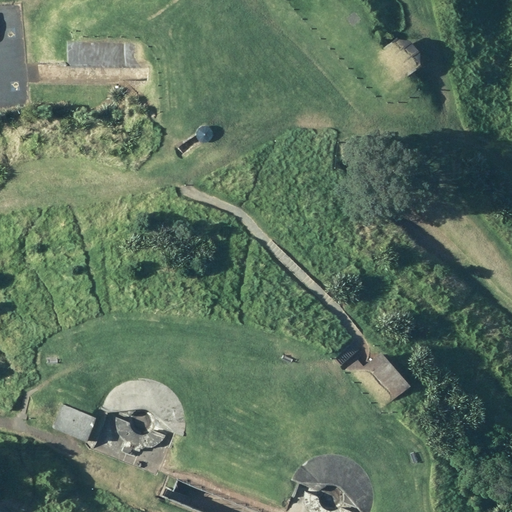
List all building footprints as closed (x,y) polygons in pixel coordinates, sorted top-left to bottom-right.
[(398,38),(386,48),(409,77),(421,68),(420,52),(410,41),(398,38)] [(214,140),(215,137),(215,133),(214,130),(212,127),(209,126),(206,125),(203,125),(200,127),(198,129),(196,131),(196,135),(196,138),(198,140),(200,143),(203,144),(206,144),(209,144),(212,142),(214,140)] [(362,370),(391,404),(411,387),(382,353),(367,365),(362,370)] [(105,401),(102,407),(129,417),(131,413),(133,411),(136,408),(140,407),(143,407),(146,408),(149,409),(151,411),(153,414),(155,418),(155,421),(153,427),(181,437),(184,429),(186,421),(185,409),(181,398),(175,390),(167,383),(157,378),(146,376),(134,377),(122,382),(115,387),(109,393),(105,401)] [(96,416),(63,402),(53,426),(86,441),(96,416)] [(294,477),(291,483),(318,494),(320,490),(322,487),(325,485),(329,484),(333,484),(336,485),(338,486),(341,488),(343,491),(344,495),(344,498),(343,503),(365,511),(371,511),(374,506),(375,498),(375,486),(371,475),(365,467),(357,460),(347,455),(335,453),(323,454),(312,458),(304,463),(298,470),(294,477)]
